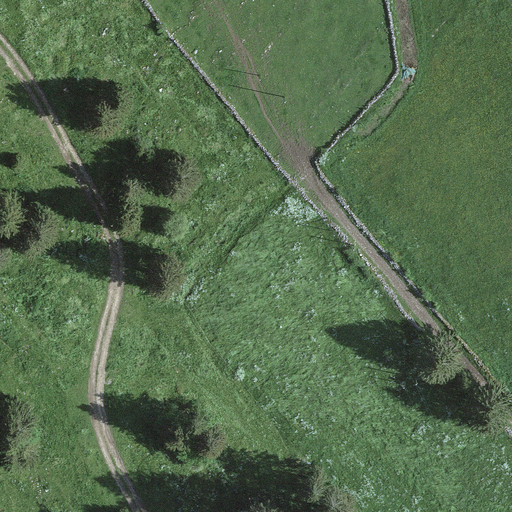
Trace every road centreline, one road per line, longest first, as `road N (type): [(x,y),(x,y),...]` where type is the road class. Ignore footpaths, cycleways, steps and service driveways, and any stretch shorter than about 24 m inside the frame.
road 1 (track): [(140,511),(97,416),(100,349),(116,282),(112,237),(0,41)]
road 2 (track): [(277,126),(320,197),(511,414)]
